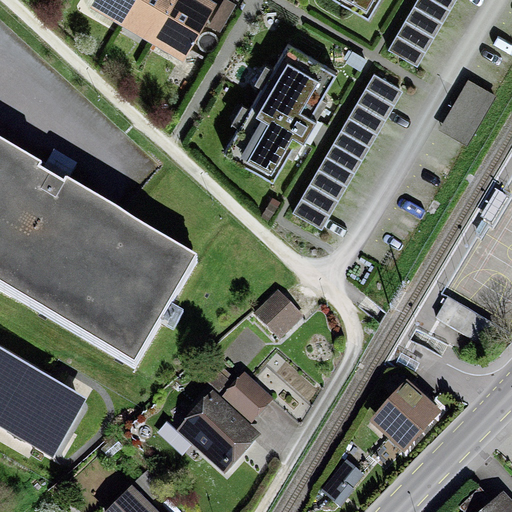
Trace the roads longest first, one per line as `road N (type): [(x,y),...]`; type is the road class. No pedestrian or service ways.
road 1 (residential): [(497,0),(323,289)]
road 2 (secondary): [(395,511),(499,403)]
